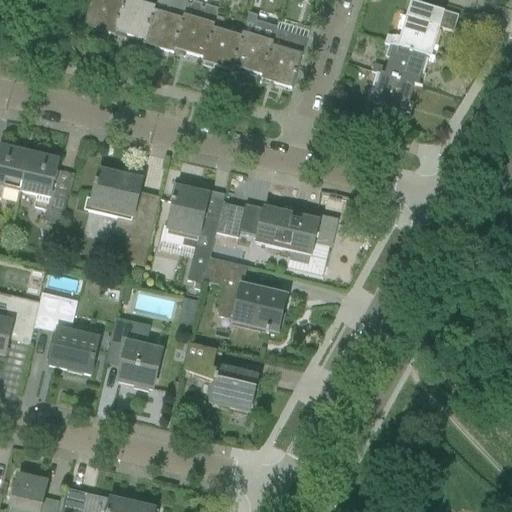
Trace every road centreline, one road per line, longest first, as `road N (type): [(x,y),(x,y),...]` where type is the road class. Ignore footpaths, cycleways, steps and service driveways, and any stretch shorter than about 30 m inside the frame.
road 1 (residential): [(0,95),(441,197)]
road 2 (tertiary): [(276,487),(441,197)]
road 3 (residential): [(276,487),(0,421)]
road 4 (tertiary): [(441,197),(511,80)]
